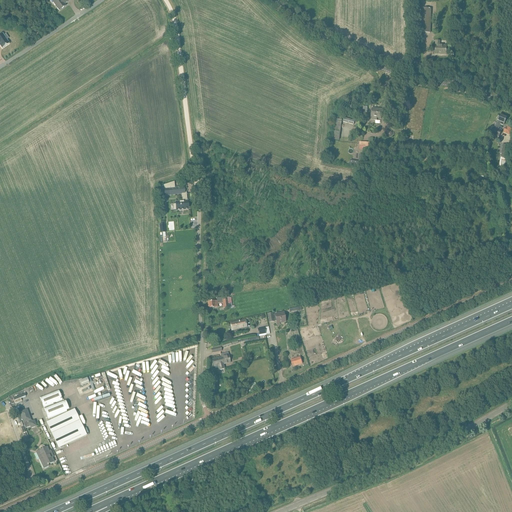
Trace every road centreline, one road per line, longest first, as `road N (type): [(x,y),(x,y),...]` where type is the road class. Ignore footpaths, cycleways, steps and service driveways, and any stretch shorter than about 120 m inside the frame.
road 1 (motorway): [(511,304),(52,511)]
road 2 (motorway): [(105,503),(511,320)]
road 3 (unclassified): [(209,418),(511,281)]
road 4 (unclassified): [(275,0),(348,52),(511,106)]
road 5 (tertiary): [(511,403),(435,446),(280,511)]
road 6 (unclassified): [(209,418),(201,398),(196,177)]
road 7 (unclassified): [(0,511),(209,418)]
road 8 (track): [(196,177),(165,0)]
road 9 (unknown): [(77,477),(71,455),(91,430),(77,396),(59,387),(28,399)]
road 10 (unclassified): [(0,66),(101,0)]
